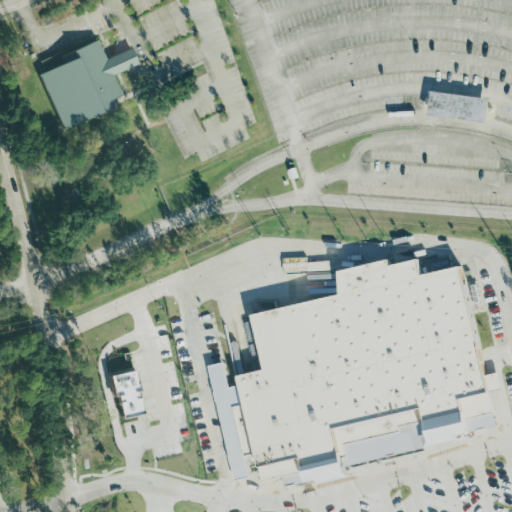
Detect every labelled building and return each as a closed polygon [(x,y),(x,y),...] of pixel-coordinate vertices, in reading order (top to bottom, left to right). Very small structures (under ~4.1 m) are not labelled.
[(63,62),(40,73),(66,130),(115,107),(111,98),(124,93),(116,74),(109,58),(100,38),(60,56),(63,62)] [(116,74),(109,58),(131,48),(138,64),(116,74)] [(428,113),(487,121),(488,116),(488,114),(490,98),(432,90),(429,107),(429,110),(428,113)] [(497,425),(457,267),(420,276),(415,256),(387,263),(385,256),(332,269),(337,290),(249,312),(262,365),(234,372),(242,404),(233,406),(244,451),(252,449),(259,479),(295,470),(299,484),(345,472),(343,463),(426,443),(429,454),(469,444),(466,432),(497,425)] [(132,370),(142,411),(121,417),(109,375),(132,370)]
